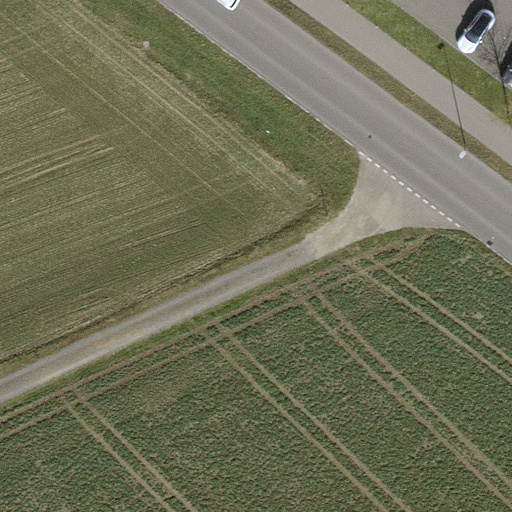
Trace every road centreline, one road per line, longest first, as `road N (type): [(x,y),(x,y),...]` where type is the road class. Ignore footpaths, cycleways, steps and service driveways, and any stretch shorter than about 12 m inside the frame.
road 1 (track): [(0,390),(374,217),(429,160)]
road 2 (tertiary): [(215,0),(511,222)]
